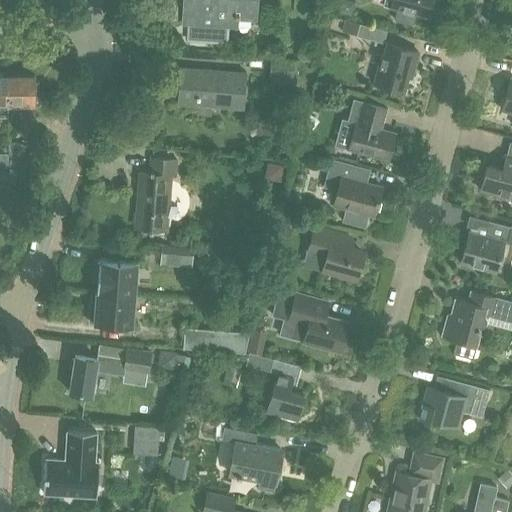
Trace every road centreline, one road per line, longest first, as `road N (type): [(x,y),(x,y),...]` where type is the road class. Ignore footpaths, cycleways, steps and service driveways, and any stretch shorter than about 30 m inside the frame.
road 1 (residential): [(335,511),(399,318),(483,0)]
road 2 (residential): [(25,296),(87,108),(94,34)]
road 3 (residential): [(0,461),(25,296)]
